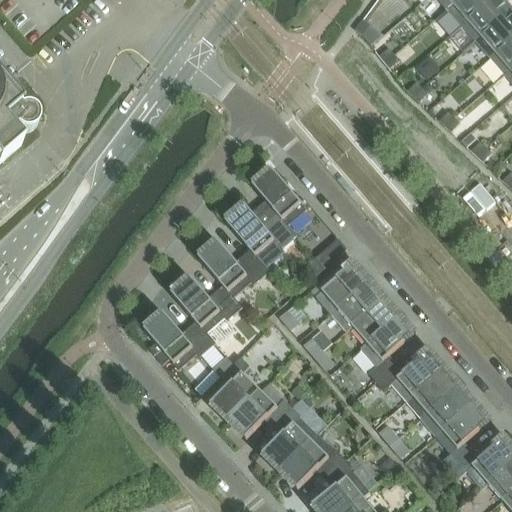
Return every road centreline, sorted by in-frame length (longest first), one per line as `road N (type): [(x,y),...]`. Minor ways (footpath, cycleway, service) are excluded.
road 1 (residential): [(261,511),(110,336),(106,310),(253,116)]
road 2 (residential): [(253,116),(277,128),(511,401)]
road 3 (tertiary): [(0,319),(193,66)]
road 4 (tertiary): [(172,49),(0,278)]
